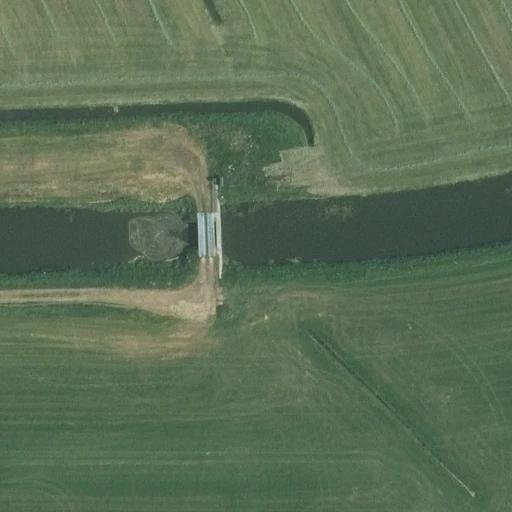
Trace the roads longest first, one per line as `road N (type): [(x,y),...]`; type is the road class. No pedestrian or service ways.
road 1 (track): [(0,298),(197,293),(205,286),(203,198)]
road 2 (track): [(203,198),(199,166),(185,147),(0,150)]
